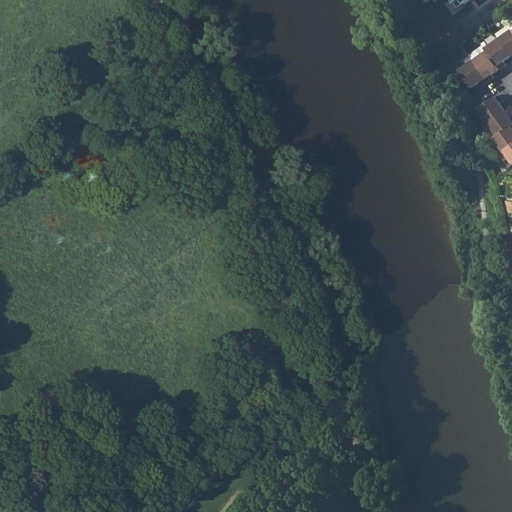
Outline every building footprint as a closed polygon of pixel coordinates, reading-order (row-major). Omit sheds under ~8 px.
[(451,0),(458,9),(470,0),(451,0)] [(511,30),(511,31),(498,40),(511,57),(511,56),(511,30)] [(485,50),(499,70),(505,65),(505,64),(504,63),(511,57),(498,40),(485,50)] [(499,70),(485,50),(482,46),(469,55),(488,81),(495,77),(494,76),(493,74),(499,70)] [(488,81),(469,55),(455,65),(473,89),(481,83),(482,85),(483,85),(488,82),(488,81)] [(479,110),(488,123),(506,110),(501,104),(504,102),(499,95),(479,110)] [(488,123),(497,136),(511,125),(511,116),(511,118),(506,110),(488,123)] [(494,138),(505,152),(511,147),(511,125),(497,136),(494,138)]
